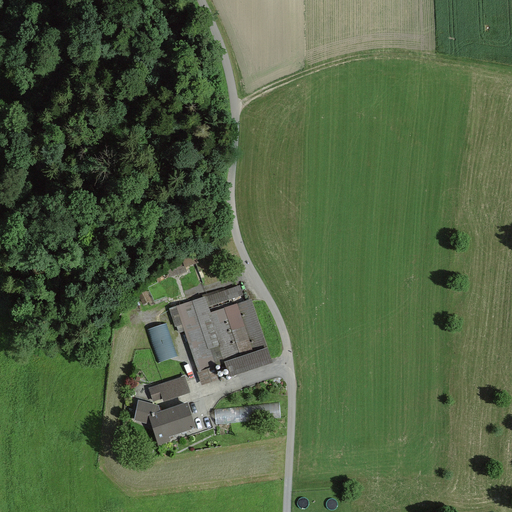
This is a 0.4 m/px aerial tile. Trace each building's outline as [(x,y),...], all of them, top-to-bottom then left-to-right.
[(253,301),(226,310),(240,354),(267,346),(253,301)] [(166,322),(149,329),(162,363),(180,356),(166,322)] [(271,349),(228,364),(234,377),(277,363),(271,349)] [(184,374),(148,388),(154,404),(190,390),(184,374)] [(152,425),(162,444),(198,431),(191,403),(156,416),(155,406),(140,400),(132,416),(152,425)]
